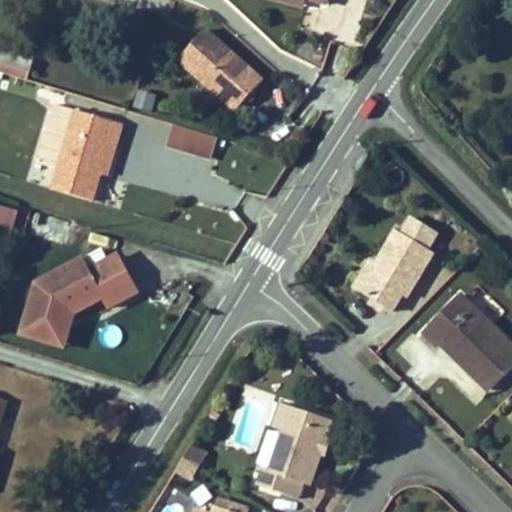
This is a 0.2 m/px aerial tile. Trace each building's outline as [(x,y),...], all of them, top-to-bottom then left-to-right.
[(285,0),(272,15),(306,45),(328,21),(325,18),(330,12),(334,15),(346,0),(285,0)] [(325,18),(328,21),(334,15),(330,12),(325,18)] [(269,87),(212,37),(185,67),(242,118),(269,87)] [(0,60),(29,69),(35,52),(0,41),(0,60)] [(150,113),(156,95),(138,89),(132,108),(150,113)] [(59,161),(50,190),(88,202),(97,174),(106,144),(113,146),(119,125),(73,111),(59,161)] [(173,124),(166,146),(211,160),(218,138),(173,124)] [(104,176),(113,146),(106,144),(97,174),(104,176)] [(0,233),(12,236),(17,210),(0,206),(0,233)] [(33,217),(32,238),(67,240),(68,219),(33,217)] [(415,217),(406,233),(432,249),(441,232),(415,217)] [(438,252),(432,249),(406,233),(400,230),(381,261),(364,292),(398,311),(412,285),(417,288),(438,252)] [(111,297),(137,277),(113,246),(88,264),(83,258),(46,286),(33,314),(62,328),(70,312),(76,307),(79,311),(107,290),(111,297)] [(381,261),(376,258),(359,289),(364,292),(381,261)] [(499,385),(511,371),(511,336),(465,291),(431,328),(447,343),(451,339),(499,385)] [(62,347),(79,311),(76,307),(70,312),(62,328),(33,314),(25,330),(62,347)] [(275,427),(283,430),(291,405),(282,402),(275,427)] [(272,467),(267,465),(261,483),(301,496),(305,482),(313,484),(323,453),(324,449),(319,447),(321,440),(326,441),(327,437),(333,419),(291,405),(283,430),(272,467)] [(332,438),(327,437),(326,441),(321,440),(319,447),(324,449),(323,453),(327,453),(332,438)] [(247,511),(220,503),(217,511),(247,511)]
